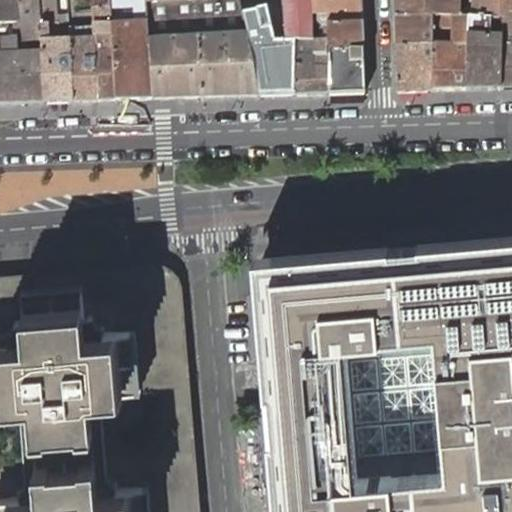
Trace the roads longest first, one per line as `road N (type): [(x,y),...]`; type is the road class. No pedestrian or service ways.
road 1 (residential): [(382,132),(0,146)]
road 2 (secondary): [(201,211),(509,181)]
road 3 (residential): [(201,211),(227,511)]
road 4 (secondary): [(0,231),(201,211)]
road 5 (residential): [(376,0),(382,132)]
road 6 (residential): [(504,128),(382,132)]
